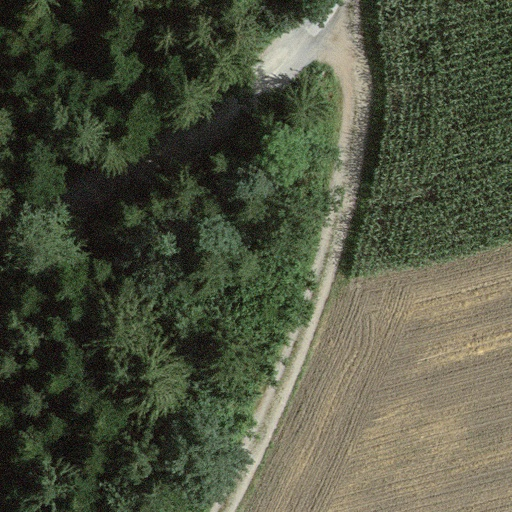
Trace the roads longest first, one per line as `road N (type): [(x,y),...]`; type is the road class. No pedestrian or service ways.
road 1 (track): [(223,511),(336,228),(356,116),(341,0)]
road 2 (track): [(335,0),(316,44),(221,130),(112,197),(0,248)]
